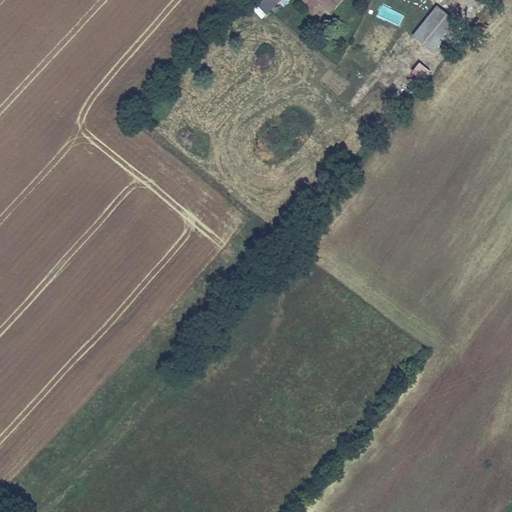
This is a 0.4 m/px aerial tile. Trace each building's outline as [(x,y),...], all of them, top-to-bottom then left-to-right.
[(301,0),(299,3),(310,13),(318,4),(329,14),(341,0),(301,0)] [(457,23),(437,7),(414,36),(434,52),(457,23)] [(420,62),(412,71),(422,81),(431,72),(420,62)] [(413,82),(402,73),(397,80),(407,89),(413,82)] [(367,143),(373,135),(362,126),(358,132),(364,137),(362,139),(367,143)]
